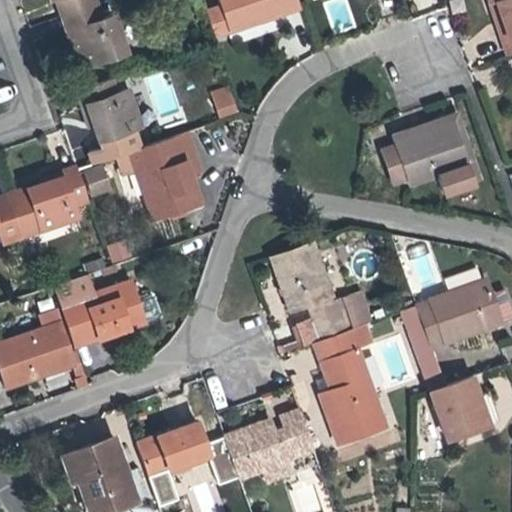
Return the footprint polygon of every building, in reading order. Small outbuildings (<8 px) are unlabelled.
[(94,4),(92,0),(56,0),(61,15),(94,4)] [(296,0),(218,0),(220,6),(205,11),(213,35),(299,6),(296,0)] [(511,0),(487,0),(488,1),(491,0),(493,0),(507,38),(501,41),(506,54),(511,52),(511,0)] [(493,0),(491,0),(488,1),(501,41),(507,38),(493,0)] [(100,19),(94,4),(61,15),(73,48),(78,47),(84,66),(124,52),(111,15),(100,19)] [(93,122),(99,140),(138,126),(126,88),(115,92),(110,78),(77,89),(88,123),(93,122)] [(216,118),(236,113),(229,85),(209,90),(216,118)] [(393,181),(406,177),(409,182),(442,171),(448,190),(473,182),(451,121),(394,141),(395,144),(382,149),(393,181)] [(177,134),(165,138),(173,161),(184,157),(190,173),(202,170),(189,130),(177,134)] [(200,203),(190,173),(184,157),(173,161),(165,138),(130,150),(153,219),(200,203)] [(44,181),(26,187),(40,227),(77,215),(73,203),(87,198),(77,167),(76,165),(43,177),(44,181)] [(40,227),(26,187),(7,194),(21,235),(40,227)] [(7,194),(0,196),(0,235),(2,241),(21,235),(7,194)] [(125,240),(106,244),(110,262),(129,257),(125,240)] [(290,309),(308,303),(329,295),(310,241),(298,245),(271,255),(290,309)] [(53,284),(59,303),(73,344),(144,320),(130,279),(92,292),(86,273),(53,284)] [(483,278),(414,303),(427,339),(430,346),(499,320),(483,278)] [(363,322),(368,320),(357,292),(331,300),(310,308),(314,319),(320,337),(363,322)] [(310,308),(331,300),(329,295),(308,303),(310,308)] [(404,307),(418,343),(427,339),(414,303),(404,307)] [(320,337),(314,319),(309,321),(316,339),(320,337)] [(60,321),(0,341),(0,370),(5,385),(72,363),(76,374),(83,373),(75,349),(71,351),(60,321)] [(314,340),(316,339),(309,321),(295,327),(301,344),(314,340)] [(314,340),(326,374),(331,388),(320,392),(337,443),(384,427),(356,346),(369,340),(363,322),(320,337),(316,339),(314,340)] [(427,339),(418,343),(430,378),(440,374),(430,346),(427,339)] [(331,388),(326,374),(315,378),(320,392),(331,388)] [(444,384),(440,374),(430,378),(426,379),(430,389),(444,384)] [(487,424),(487,422),(477,394),(470,375),(444,384),(430,389),(447,439),(487,424)] [(487,390),(477,394),(487,422),(497,418),(487,390)] [(237,474),(266,464),(280,459),(312,447),(298,409),(279,415),(283,426),(274,430),(270,419),(224,436),(237,474)] [(147,474),(185,460),(207,452),(195,421),(135,441),(147,474)] [(111,436),(68,451),(76,475),(89,511),(95,511),(134,499),(111,436)] [(431,456),(443,454),(440,440),(428,443),(431,456)] [(76,475),(68,451),(60,454),(68,478),(76,475)] [(285,472),(280,459),(266,464),(271,477),(285,472)] [(187,467),(185,460),(147,474),(149,481),(187,467)]
